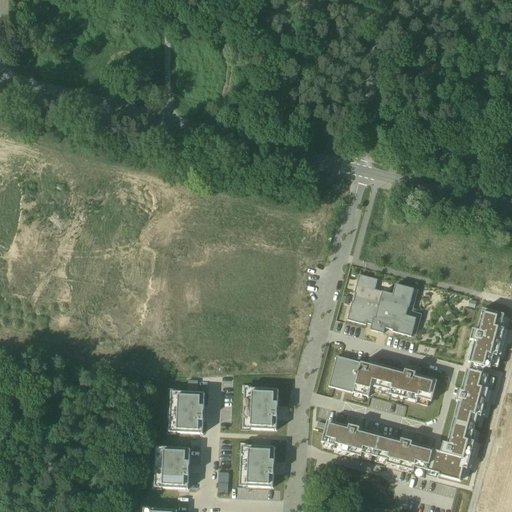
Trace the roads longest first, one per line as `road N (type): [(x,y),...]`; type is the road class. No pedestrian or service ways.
road 1 (unclassified): [(363,168),(0,77)]
road 2 (residential): [(316,332),(454,369),(438,432),(301,396)]
road 3 (unclassified): [(363,168),(388,0)]
road 4 (unclassified): [(511,201),(363,168)]
road 5 (residential): [(316,332),(351,211)]
road 6 (track): [(170,120),(162,104),(167,0)]
road 7 (unknown): [(68,281),(101,164)]
